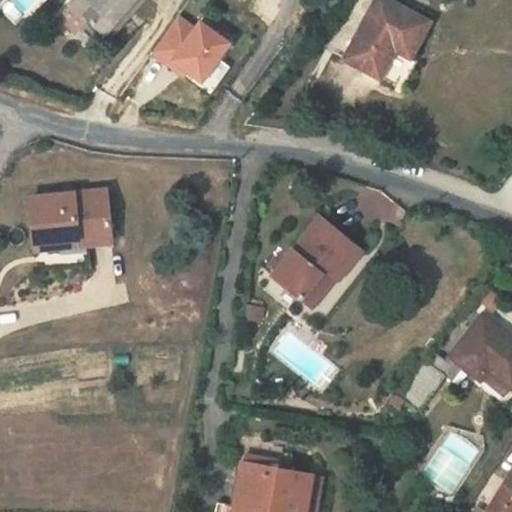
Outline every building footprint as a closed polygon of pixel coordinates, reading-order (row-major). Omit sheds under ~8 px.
[(134,0),(75,0),(70,6),(89,22),(103,35),(134,0)] [(143,0),(134,0),(103,35),(108,39),(143,0)] [(410,57),(428,22),(387,0),(376,0),(345,58),(380,76),(395,49),(410,57)] [(89,22),(70,6),(62,15),(81,32),(89,22)] [(178,17),(152,53),(170,66),(174,61),(187,70),(202,81),(228,43),(200,23),(195,30),(178,17)] [(187,70),(174,61),(170,66),(183,75),(187,70)] [(87,245),(111,242),(106,190),(30,198),(35,250),(59,247),(59,240),(87,237),(87,245)] [(273,275),(301,298),(325,269),(336,277),(338,279),(361,251),(320,217),(273,275)] [(87,237),(59,240),(59,247),(87,245),(87,237)] [(336,277),(325,269),(301,298),(311,307),(336,277)] [(503,301),(485,287),(476,298),(482,303),(494,312),(503,301)] [(482,303),(476,298),(459,320),(465,325),(482,303)] [(511,338),(482,316),(450,357),(452,358),(462,366),(480,380),(481,379),(489,370),(511,387),(511,338)] [(431,349),(398,393),(407,400),(401,417),(408,422),(418,409),(445,376),(452,366),(449,363),(431,349)] [(462,366),(452,358),(449,363),(452,366),(445,376),(451,381),(462,366)] [(511,387),(489,370),(481,379),(505,397),(511,387)] [(215,511),(271,511),(294,511),(301,473),(242,462),(235,506),(217,502),(215,511)] [(511,465),(503,480),(509,483),(511,478),(511,465)] [(304,511),(311,475),(301,473),(294,511),(304,511)] [(491,511),(511,511),(511,478),(509,483),(503,480),(486,509),(491,511)] [(455,495),(444,497),(446,503),(456,501),(455,495)]
